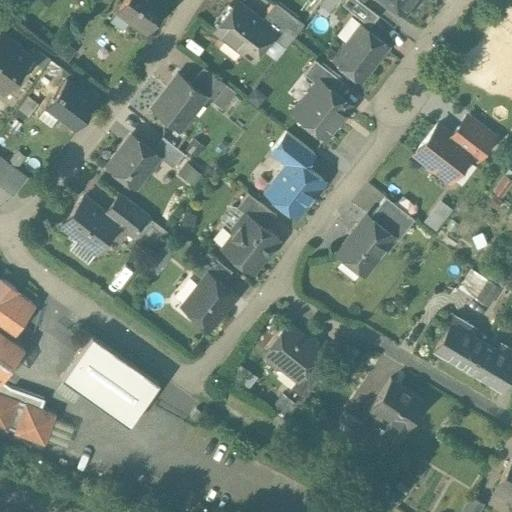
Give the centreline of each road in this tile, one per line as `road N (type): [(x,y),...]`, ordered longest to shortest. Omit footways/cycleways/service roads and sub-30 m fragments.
road 1 (residential): [(274,279),(354,175),(417,58),(465,0)]
road 2 (residential): [(11,240),(200,0)]
road 3 (residential): [(511,421),(274,279)]
road 4 (track): [(393,511),(196,373)]
road 5 (residential): [(196,373),(11,240)]
road 6 (residential): [(196,373),(274,279)]
